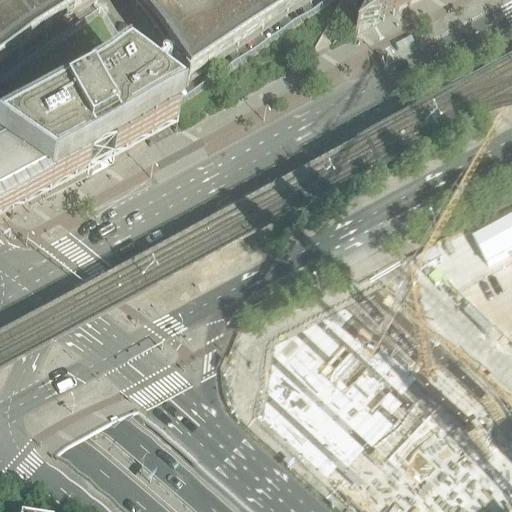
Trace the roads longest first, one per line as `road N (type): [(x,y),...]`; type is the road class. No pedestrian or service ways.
road 1 (tertiary): [(511,16),(393,91),(62,262)]
road 2 (tertiary): [(226,300),(511,147)]
road 3 (primary): [(215,511),(0,328)]
road 4 (primary): [(0,384),(149,511)]
road 5 (primary): [(208,429),(226,300)]
road 6 (tertiary): [(9,413),(124,354)]
road 7 (primary): [(51,296),(9,413)]
road 8 (primary): [(299,511),(208,429)]
